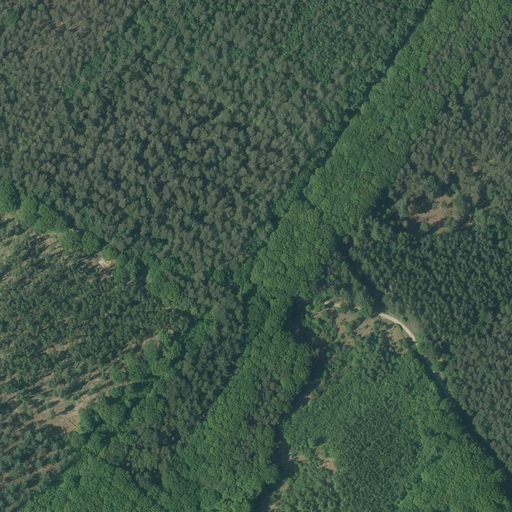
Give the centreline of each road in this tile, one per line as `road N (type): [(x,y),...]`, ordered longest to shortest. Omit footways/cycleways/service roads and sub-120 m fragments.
road 1 (track): [(310,299),(369,203),(404,164),(151,0)]
road 2 (track): [(242,285),(436,0)]
road 3 (track): [(468,433),(395,321),(242,285)]
road 4 (track): [(0,189),(112,254),(242,285)]
road 5 (track): [(141,500),(176,482),(233,372),(246,325),(242,285)]
